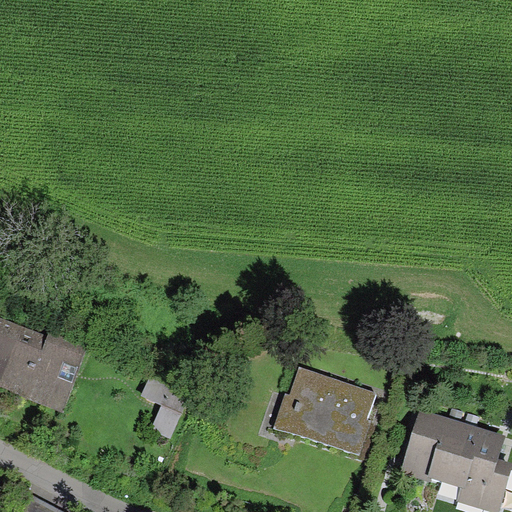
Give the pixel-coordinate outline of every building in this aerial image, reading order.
[(0,321),(0,391),(63,415),(89,346),(52,332),(49,340),(0,321)] [(273,432),(360,461),(373,425),(368,423),(377,396),(300,370),(291,398),(285,396),(273,432)] [(171,443),(193,392),(153,375),(142,399),(162,408),(150,434),(171,443)] [(458,503),(485,511),(500,511),(511,474),(511,468),(499,464),(506,440),(421,413),(401,476),(431,486),(432,483),(461,492),(458,503)] [(60,511),(30,497),(22,511),(60,511)]
